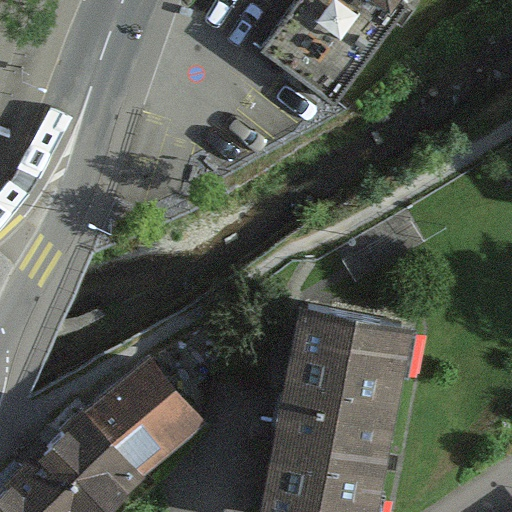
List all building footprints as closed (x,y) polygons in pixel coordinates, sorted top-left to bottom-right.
[(310,0),(274,51),(348,103),(419,3),(414,0),(310,0)] [(387,511),(418,328),(313,311),(278,511),(387,511)] [(103,411),(159,474),(212,427),(156,364),(103,411)] [(43,464),(87,511),(115,511),(159,474),(103,411),(43,464)] [(87,511),(43,464),(0,502),(0,511),(87,511)]
